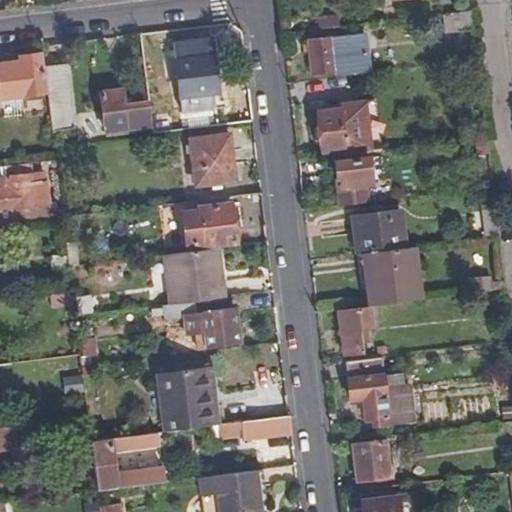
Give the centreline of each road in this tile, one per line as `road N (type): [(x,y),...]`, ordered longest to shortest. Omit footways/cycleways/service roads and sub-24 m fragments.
road 1 (residential): [(257,0),(323,511)]
road 2 (residential): [(0,33),(255,0)]
road 3 (residential): [(511,151),(490,0)]
